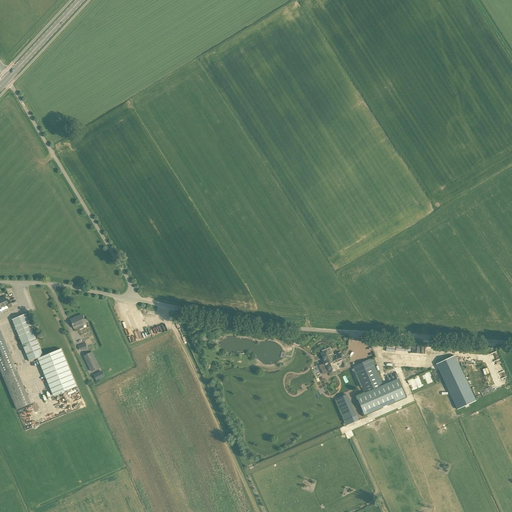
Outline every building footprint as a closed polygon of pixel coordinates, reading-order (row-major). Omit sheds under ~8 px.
[(9,308),(12,307),(10,300),(7,302),(5,297),(0,299),(0,308),(8,305),(9,308)] [(29,362),(37,358),(53,396),(77,386),(61,349),(43,356),(36,339),(26,314),(12,320),(29,362)] [(74,328),(78,327),(79,329),(83,328),(82,325),(86,323),(82,315),(70,320),(74,328)] [(0,369),(3,377),(17,410),(30,404),(17,372),(0,329),(0,369)] [(330,349),(321,353),(324,361),(323,361),(328,372),(328,373),(331,372),(339,369),(342,367),(349,365),(344,352),(334,357),(333,357),(330,349)] [(92,352),(84,356),(88,364),(92,372),(100,367),(92,352)] [(500,377),(506,375),(497,353),(496,354),(498,359),(493,361),(500,377)] [(457,410),(476,402),(454,356),(436,365),(457,410)] [(371,358),(352,366),(353,368),(355,372),(361,387),(362,386),(365,393),(356,397),(364,415),(368,413),(400,400),(405,398),(398,379),(382,386),(379,379),(380,379),(371,358)] [(96,380),(105,376),(102,370),(93,375),(96,380)] [(387,381),(397,378),(395,372),(386,375),(387,381)] [(347,395),(335,400),(345,423),(343,424),(344,426),(346,425),(346,426),(358,420),(347,395)]
